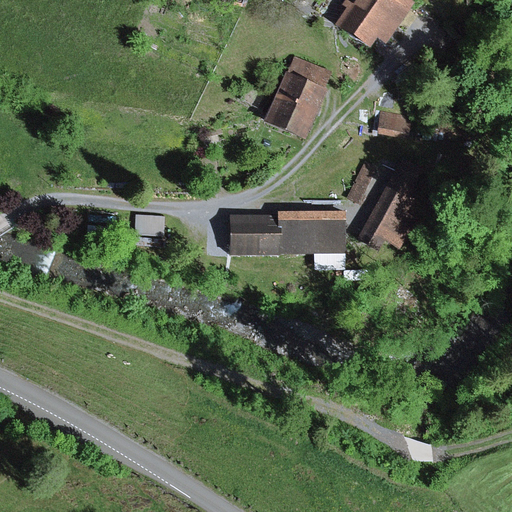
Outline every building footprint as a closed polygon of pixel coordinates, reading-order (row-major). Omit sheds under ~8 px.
[(414,4),(408,0),(346,0),(342,7),(345,9),(334,27),(369,50),(376,39),(386,46),(414,4)] [(331,73),(294,57),(264,123),(305,141),(327,91),(324,89),(331,73)] [(411,118),(381,113),(377,136),(407,141),(411,118)] [(395,170),(356,242),(378,254),(384,242),(400,250),(416,220),(406,214),(414,199),(410,197),(418,182),(416,181),(422,169),(403,159),(397,170),(395,170)] [(284,201),(285,216),(341,216),(341,201),(284,201)] [(165,218),(135,216),(134,236),(163,238),(165,218)] [(285,216),(230,216),(230,254),(345,254),(345,216),(341,216),(285,216)]
